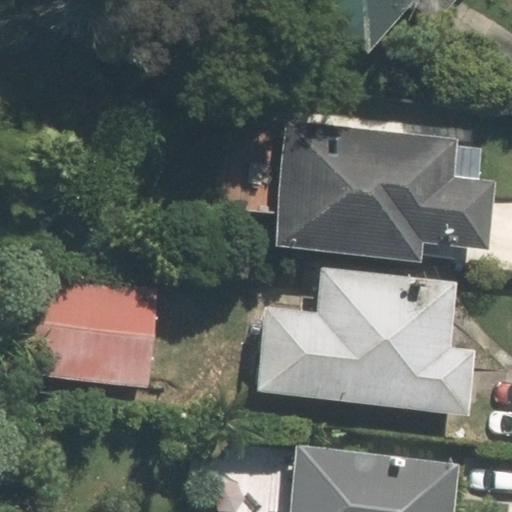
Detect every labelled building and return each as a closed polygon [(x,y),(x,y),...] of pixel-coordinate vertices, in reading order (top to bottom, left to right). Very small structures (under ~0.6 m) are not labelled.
[(286,0),(348,58),(397,6),(417,25),(441,0),(286,0)] [(414,172),(417,136),(269,122),(257,253),(405,267),(407,250),(467,255),(474,177),(414,172)] [(303,315),(245,310),(237,400),(454,418),(460,353),(437,351),(442,286),(306,274),(303,315)] [(32,275),(25,383),(138,390),(144,282),(32,275)] [(276,453),(270,511),(440,511),(445,468),(276,453)]
